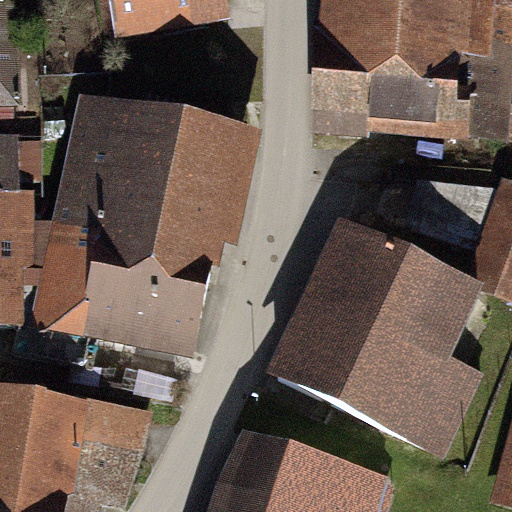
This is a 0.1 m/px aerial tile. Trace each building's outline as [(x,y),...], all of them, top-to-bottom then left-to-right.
[(14,0),(0,0),(0,111),(24,109),(14,0)] [(235,0),(112,0),(121,51),(240,30),(235,0)] [(510,0),(332,0),(327,153),(504,160),(510,0)] [(267,135),(87,99),(34,335),(200,368),(226,253),(243,257),(267,135)] [(0,138),(0,338),(33,339),(36,200),(18,200),(20,139),(0,138)] [(470,275),(344,217),(264,389),(455,476),(500,379),(463,362),(493,297),(511,305),(511,185),(470,275)] [(138,511),(155,417),(0,390),(0,511),(138,511)] [(382,511),(390,491),(247,442),(222,511),(382,511)] [(511,457),(498,506),(511,510),(511,457)]
